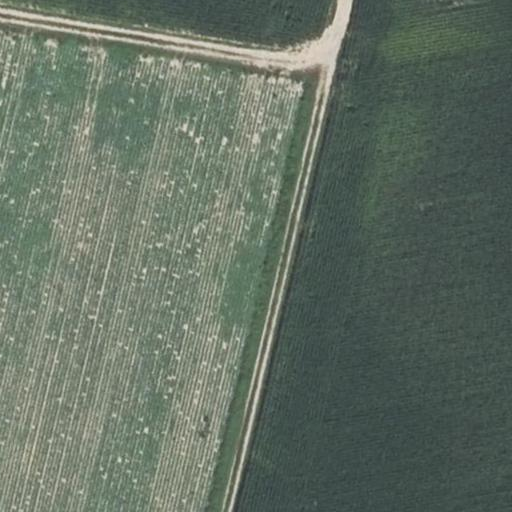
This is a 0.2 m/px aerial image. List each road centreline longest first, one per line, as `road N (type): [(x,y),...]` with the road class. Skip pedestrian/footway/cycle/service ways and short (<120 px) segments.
road 1 (track): [(326,69),(225,511)]
road 2 (track): [(0,19),(326,69),(342,0)]
